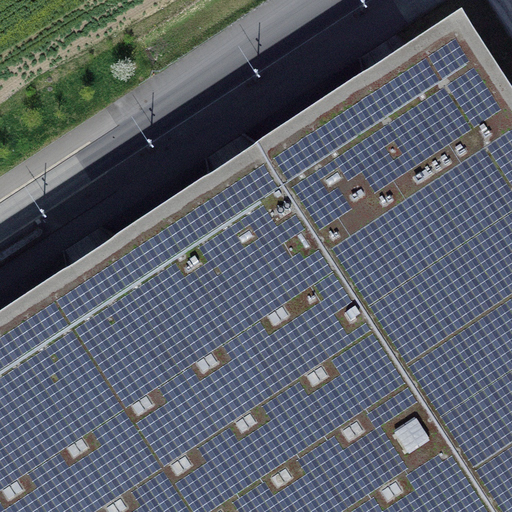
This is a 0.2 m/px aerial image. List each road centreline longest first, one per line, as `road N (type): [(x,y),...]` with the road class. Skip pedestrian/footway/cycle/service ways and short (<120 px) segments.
road 1 (unclassified): [(0,279),(134,194),(166,155),(399,0)]
road 2 (unclassified): [(0,224),(326,0)]
